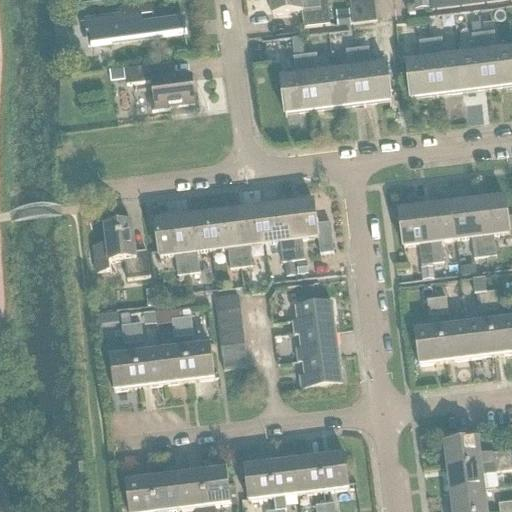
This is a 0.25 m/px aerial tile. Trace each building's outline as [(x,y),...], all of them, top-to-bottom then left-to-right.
[(300,0),(270,0),(272,18),(301,15),(303,31),(329,28),(326,1),(301,3),(300,0)] [(429,10),(427,0),(413,0),(415,12),(429,10)] [(430,13),(455,10),(453,0),(446,0),(428,2),(430,13)] [(453,0),(455,10),(481,6),(479,0),(453,0)] [(350,16),(374,13),(373,2),(349,5),(350,16)] [(154,21),(152,7),(115,12),(115,13),(119,13),(120,20),(81,25),(81,26),(85,26),(88,52),(187,39),(185,23),(142,29),(141,18),(152,17),(153,21),(154,21)] [(407,16),(414,15),(413,8),(406,9),(407,16)] [(374,13),(350,16),(351,27),(375,24),(374,13)] [(350,28),(348,14),(336,16),(337,30),(350,28)] [(472,37),(481,36),(480,26),(471,27),(472,37)] [(484,36),(494,35),(493,26),(482,27),(484,36)] [(483,36),(490,94),(511,90),(511,57),(511,52),(497,54),(494,35),(483,36)] [(490,94),(483,36),(472,38),(471,38),(474,57),(459,59),(464,97),(490,94)] [(301,40),(291,41),(293,60),(303,59),(301,40)] [(464,97),(459,59),(444,60),(442,41),(431,43),(438,100),(464,97)] [(411,104),(438,100),(431,43),(419,44),(422,63),(406,65),(411,104)] [(357,52),(364,110),(391,106),(386,68),(371,70),(369,51),(357,52)] [(364,110),(357,52),(346,54),(348,72),(333,74),(338,113),(364,110)] [(338,113),(333,74),(318,76),(316,57),(305,59),(312,116),(338,113)] [(312,116),(305,59),(303,59),(293,60),(296,79),(280,81),(285,119),(312,116)] [(125,83),(126,88),(152,85),(154,96),(150,97),(152,115),(170,112),(170,111),(195,107),(191,79),(172,81),(170,67),(124,73),(125,83)] [(124,71),(112,72),(113,84),(125,83),(124,73),(124,71)] [(477,204),(484,261),(495,260),(493,241),(508,239),(506,219),(503,201),(477,204)] [(287,208),(294,265),(305,264),(303,245),(318,243),(320,257),(334,256),(330,225),(316,227),(313,204),(287,208)] [(473,263),(484,261),(477,204),(451,207),(455,246),(470,244),(473,263)] [(441,248),(455,246),(451,207),(424,210),(432,268),(443,266),(441,248)] [(294,265),(287,208),(260,211),(265,249),(280,248),(283,267),(284,266),(294,265)] [(420,269),(432,268),(424,210),(398,214),(403,252),(418,250),(420,269)] [(234,214),(241,272),(253,270),(250,251),(265,249),(260,211),(234,214)] [(234,214),(208,217),(213,256),(228,254),(230,273),(241,272),(234,214)] [(182,221),(189,278),(200,277),(198,258),(213,256),(208,217),(182,221)] [(182,221),(155,224),(160,263),(175,261),(178,280),(189,278),(182,221)] [(135,256),(131,227),(105,230),(107,249),(94,251),(97,276),(111,274),(110,266),(125,264),(127,283),(150,280),(147,255),(135,256)] [(294,265),(284,266),(285,280),(295,279),(294,265)] [(307,265),(296,266),(298,278),(308,277),(307,265)] [(422,282),(433,280),(432,268),(420,269),(422,282)] [(312,290),(299,291),(300,299),(313,298),(312,290)] [(296,291),(287,292),(288,304),(297,303),(296,291)] [(154,292),(145,293),(147,309),(156,308),(154,292)] [(486,296),(488,314),(498,313),(496,294),(486,296)] [(476,297),(479,315),(488,314),(486,296),(476,297)] [(238,299),(214,302),(215,314),(239,311),(238,299)] [(439,320),(448,319),(446,301),(445,301),(436,302),(439,320)] [(439,320),(436,302),(427,303),(429,321),(439,320)] [(295,339),(299,338),(335,333),(332,305),(296,310),(298,325),(293,326),(295,339)] [(239,311),(215,314),(217,326),(241,323),(239,311)] [(117,315),(97,318),(99,330),(119,327),(117,315)] [(448,319),(439,320),(440,332),(444,366),(469,363),(465,329),(450,331),(448,319)] [(181,322),(184,340),(193,339),(191,321),(181,322)] [(172,323),(174,341),(184,340),(181,322),(172,323)] [(511,322),(490,326),(494,360),(511,357),(511,322)] [(241,323),(217,326),(218,338),(242,335),(241,323)] [(469,363),(494,360),(490,326),(465,329),(469,363)] [(131,328),(134,346),(143,345),(141,327),(131,328)] [(122,329),(124,347),(134,346),(131,328),(122,329)] [(419,369),(444,366),(440,332),(415,335),(419,369)] [(299,338),(301,352),(296,353),(298,367),(303,366),(303,365),(339,360),(335,333),(299,338)] [(218,338),(220,350),(244,347),(242,335),(218,338)] [(221,362),(245,359),(244,347),(220,350),(221,362)] [(185,351),(189,386),(215,382),(211,348),(185,351)] [(160,355),(164,389),(189,386),(185,351),(160,355)] [(164,389),(160,355),(135,358),(139,392),(159,389),(164,389)] [(110,361),(114,395),(139,392),(135,358),(110,361)] [(223,374),(247,371),(245,359),(221,362),(223,374)] [(300,379),(302,393),(342,388),(339,360),(303,365),(303,366),(305,379),(300,379)] [(447,472),(481,468),(478,442),(444,447),(447,472)] [(491,457),(492,466),(510,464),(508,454),(491,457)] [(345,459),(319,462),(324,496),(349,493),(345,459)] [(324,496),(319,462),(295,465),(299,499),(324,496)] [(511,474),(510,464),(492,466),(494,476),(511,474)] [(275,511),(284,511),(284,501),(299,499),(295,465),(270,468),(274,502),(275,511)] [(450,497),(484,493),(482,477),(494,476),(492,466),(481,468),(447,472),(450,497)] [(274,502),(270,468),(244,471),(249,505),(274,502)] [(215,511),(215,510),(231,508),(227,473),(201,477),(205,511),(215,511)] [(180,511),(195,511),(196,511),(195,511),(205,511),(201,477),(176,480),(180,511)] [(155,511),(180,511),(176,480),(151,483),(155,511)] [(129,511),(155,511),(151,483),(126,486),(129,511)] [(452,511),(486,511),(484,493),(450,497),(452,511)]
